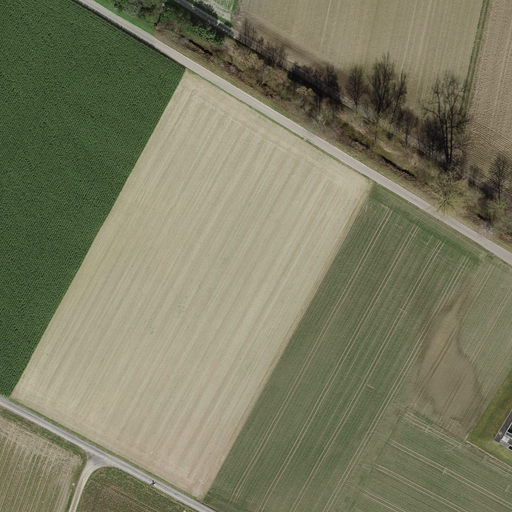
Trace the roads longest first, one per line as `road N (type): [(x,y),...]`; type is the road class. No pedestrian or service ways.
road 1 (residential): [(511,259),(83,0)]
road 2 (track): [(175,0),(511,201)]
